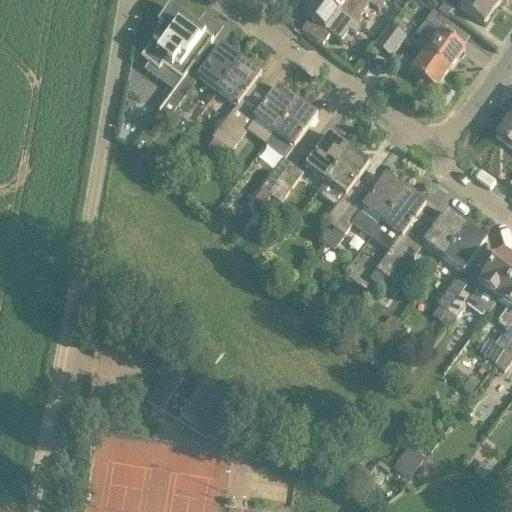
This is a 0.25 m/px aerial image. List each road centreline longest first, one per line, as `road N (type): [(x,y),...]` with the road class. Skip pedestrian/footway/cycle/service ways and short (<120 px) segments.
road 1 (residential): [(32,511),(128,0)]
road 2 (residential): [(437,149),(327,66),(302,61),(249,20)]
road 3 (residential): [(437,149),(511,51)]
